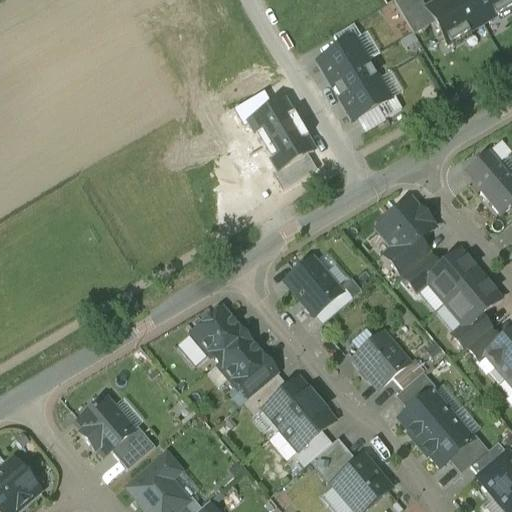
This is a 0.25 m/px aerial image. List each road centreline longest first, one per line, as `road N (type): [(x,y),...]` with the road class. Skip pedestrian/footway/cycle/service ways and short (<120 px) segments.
road 1 (residential): [(236,272),(441,511)]
road 2 (residential): [(23,400),(236,272)]
road 3 (residential): [(236,272),(418,166)]
road 4 (residential): [(418,166),(511,283)]
